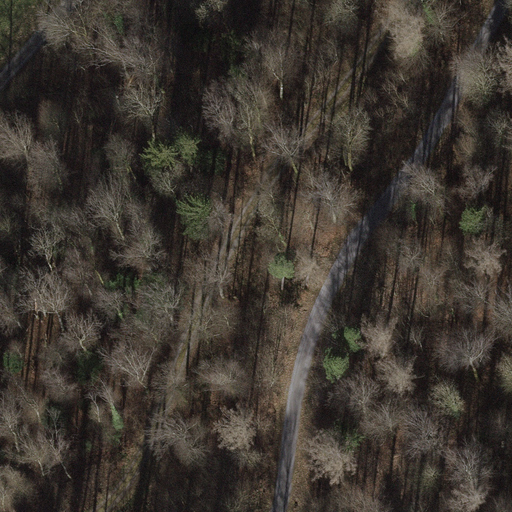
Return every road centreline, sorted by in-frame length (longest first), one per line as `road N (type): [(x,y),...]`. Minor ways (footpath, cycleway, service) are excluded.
road 1 (track): [(107,511),(149,443),(218,267),(275,173),(417,0)]
road 2 (track): [(278,511),(294,387),(323,301),(360,237),(425,155),(506,0)]
